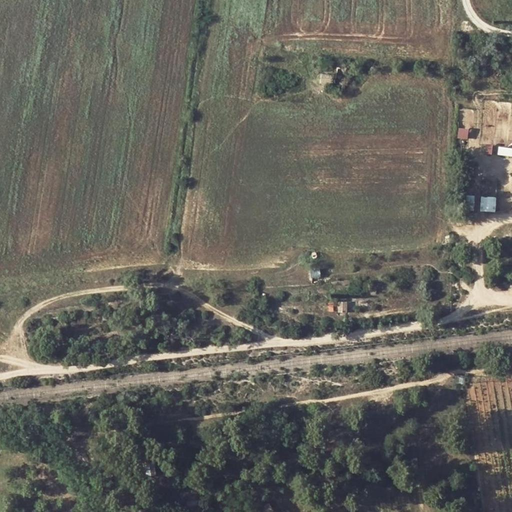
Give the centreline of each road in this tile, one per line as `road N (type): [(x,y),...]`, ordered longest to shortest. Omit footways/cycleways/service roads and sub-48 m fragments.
road 1 (track): [(511,299),(482,296),(430,324),(0,373)]
road 2 (track): [(0,440),(274,407),(511,364)]
